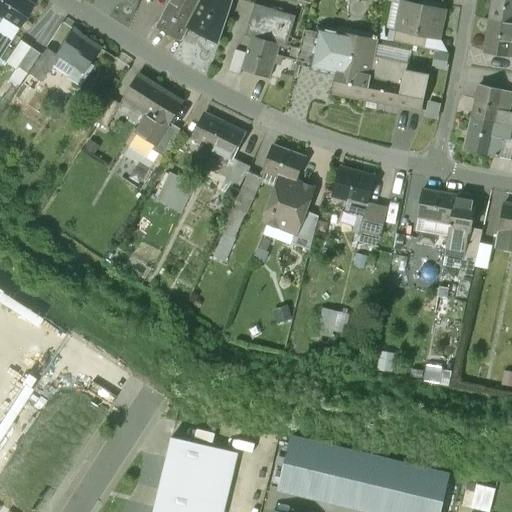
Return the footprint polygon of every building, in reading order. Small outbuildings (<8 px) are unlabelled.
[(30,4),(24,0),(0,0),(0,18),(14,27),(30,4)] [(171,0),(157,28),(182,42),(190,28),(204,0),(171,0)] [(204,0),(190,28),(220,44),(234,0),(204,0)] [(511,0),(493,0),(493,2),(489,18),(511,22),(511,0)] [(441,8),(406,2),(402,29),(401,31),(427,35),(434,36),(437,32),(439,22),(445,16),(441,8)] [(295,16),(255,5),(246,36),(252,37),(279,45),(286,47),(295,16)] [(511,31),(511,22),(489,18),(482,51),(511,56),(511,42),(510,42),(511,31)] [(427,35),(401,31),(402,29),(396,28),(394,41),(425,47),(427,35)] [(70,30),(55,54),(83,72),(99,48),(70,30)] [(337,36),(305,30),(297,61),(331,67),(337,36)] [(337,36),(331,67),(338,69),(333,94),(366,100),(375,58),(377,50),(357,46),(358,40),(337,36)] [(279,45),(252,37),(249,46),(249,45),(246,54),(242,70),(269,78),(274,63),(280,65),(282,57),(276,56),(279,45)] [(246,54),(235,51),(229,72),(240,75),(242,70),(246,54)] [(408,64),(375,58),(366,100),(366,101),(365,109),(375,111),(377,103),(400,107),(401,105),(423,109),(430,76),(407,72),(408,64)] [(184,102),(138,74),(123,99),(148,115),(137,133),(155,144),(157,145),(171,123),(171,122),(184,102)] [(511,93),(511,91),(479,84),(472,116),(511,125),(511,123),(511,111),(508,111),(511,93)] [(474,93),(460,92),(458,108),(473,110),(474,93)] [(121,105),(110,98),(96,122),(106,129),(121,105)] [(235,128),(205,112),(192,137),(223,153),(235,128)] [(511,125),(472,116),(465,148),(498,155),(503,137),(509,138),(511,125)] [(171,123),(157,145),(155,144),(152,149),(164,156),(182,129),(171,122),(171,123)] [(305,156),(273,144),(263,170),(284,178),(296,182),(305,156)] [(340,168),(333,197),(348,200),(345,211),(364,216),(367,204),(374,176),(340,168)] [(249,171),(232,207),(245,213),(262,177),(249,171)] [(296,182),(284,178),(280,190),(277,189),(271,197),(270,207),(273,208),(268,221),(273,225),(280,226),(280,224),(296,230),(297,231),(305,210),(303,209),(304,207),(307,203),(308,197),(311,187),(308,185),(303,184),(303,185),(295,182),(296,182)] [(456,194),(422,188),(418,216),(450,221),(452,222),(456,194)] [(475,196),(456,193),(456,194),(452,222),(450,221),(444,252),(464,256),(468,228),(469,228),(470,227),(472,214),(473,215),(475,196)] [(511,202),(503,201),(494,244),(511,248),(511,202)] [(387,208),(367,204),(364,216),(359,234),(379,239),(387,208)] [(305,210),(297,231),(296,230),(291,243),(310,250),(319,216),(305,210)] [(482,228),(470,227),(469,228),(468,228),(464,256),(476,258),(479,240),(482,228)] [(491,243),(479,240),(476,258),(474,264),(486,266),(491,243)] [(210,447),(171,437),(152,511),(223,511),(229,488),(202,481),(210,447)] [(291,437),(279,488),(378,511),(440,511),(449,476),(291,437)] [(489,511),(495,489),(476,484),(475,490),(470,508),(486,511),(489,511)] [(475,490),(466,488),(462,506),(470,508),(475,490)]
